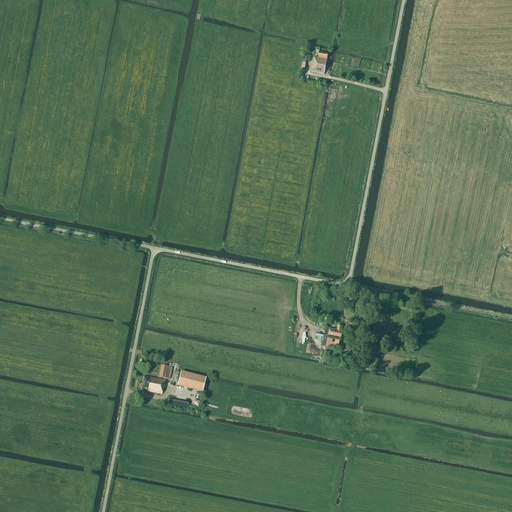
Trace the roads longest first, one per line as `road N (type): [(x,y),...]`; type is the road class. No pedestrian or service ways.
road 1 (unclassified): [(403,0),(345,283),(153,247)]
road 2 (unclassified): [(102,511),(153,247)]
road 3 (track): [(345,283),(511,317)]
road 4 (unclassified): [(153,247),(0,218)]
